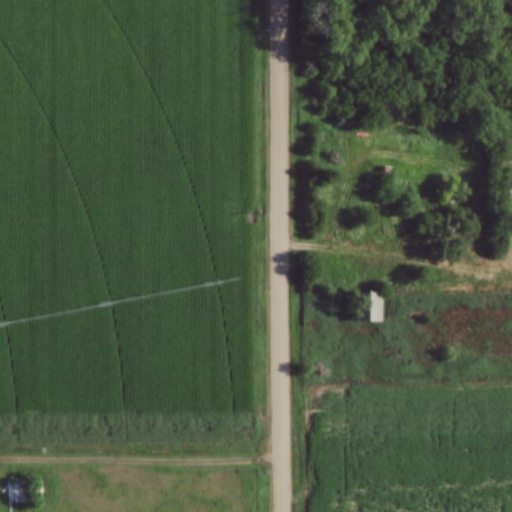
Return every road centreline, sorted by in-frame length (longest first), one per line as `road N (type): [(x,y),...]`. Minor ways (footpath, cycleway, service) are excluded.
road 1 (residential): [(278,511),(278,0)]
road 2 (track): [(277,246),(376,250),(503,269)]
